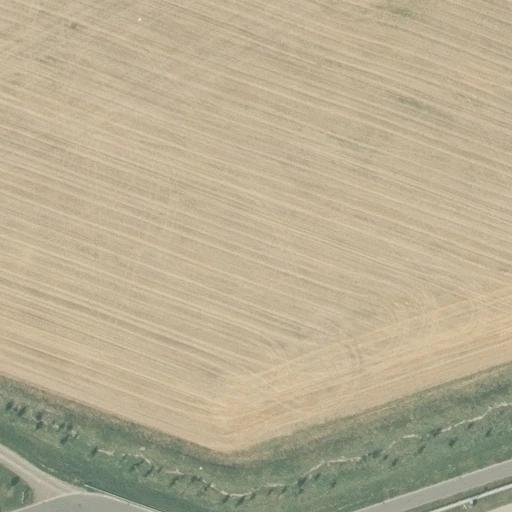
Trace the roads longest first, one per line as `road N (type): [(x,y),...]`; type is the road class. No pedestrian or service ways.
road 1 (unknown): [(109,160),(110,272),(133,353),(192,369),(228,355),(302,351),(303,297),(250,118)]
road 2 (unknown): [(511,29),(109,160)]
